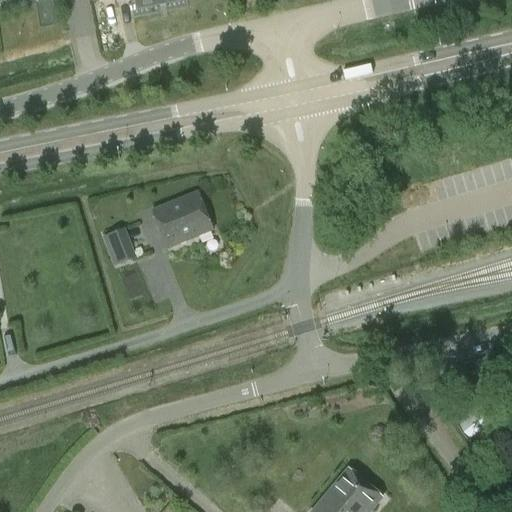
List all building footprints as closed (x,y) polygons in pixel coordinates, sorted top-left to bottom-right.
[(133,0),(135,9),(179,0),(178,0),(133,0)] [(213,231),(198,193),(152,211),(168,249),(213,231)] [(103,238),(115,268),(137,259),(125,229),(103,238)] [(484,360),(467,366),(435,390),(446,406),(489,374),(484,360)] [(372,511),(383,500),(349,471),(313,511),(372,511)]
